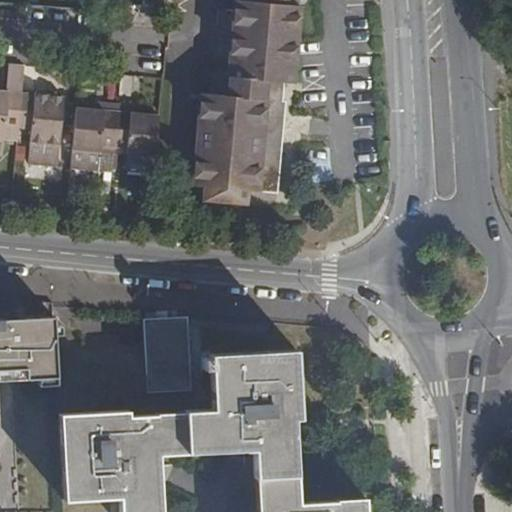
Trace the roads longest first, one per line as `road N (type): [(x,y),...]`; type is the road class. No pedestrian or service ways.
road 1 (tertiary): [(0,247),(384,281)]
road 2 (secondary): [(476,223),(455,0)]
road 3 (secondary): [(407,0),(417,222)]
road 4 (residential): [(167,41),(0,27)]
road 5 (tertiary): [(418,334),(458,482)]
